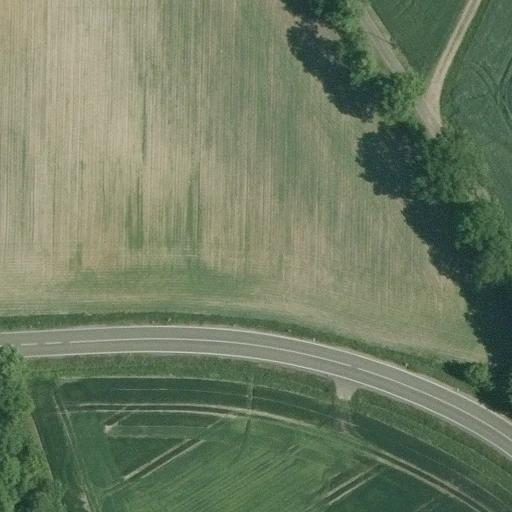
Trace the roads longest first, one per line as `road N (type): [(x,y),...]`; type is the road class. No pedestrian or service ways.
road 1 (secondary): [(0,346),(210,342),(295,354),(448,408),(511,447)]
road 2 (track): [(430,127),(499,0)]
